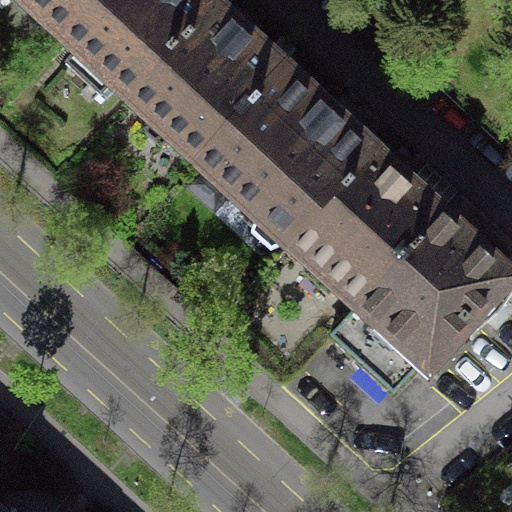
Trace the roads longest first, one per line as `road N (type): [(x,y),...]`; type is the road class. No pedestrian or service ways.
road 1 (primary): [(0,271),(263,511)]
road 2 (residential): [(511,189),(308,0)]
